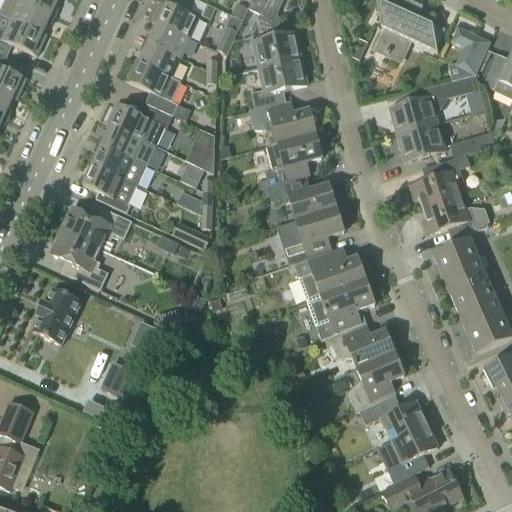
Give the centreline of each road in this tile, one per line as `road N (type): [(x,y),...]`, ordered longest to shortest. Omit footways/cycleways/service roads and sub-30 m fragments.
road 1 (residential): [(506,511),(404,281),(347,126),(320,0)]
road 2 (tertiary): [(0,251),(116,0)]
